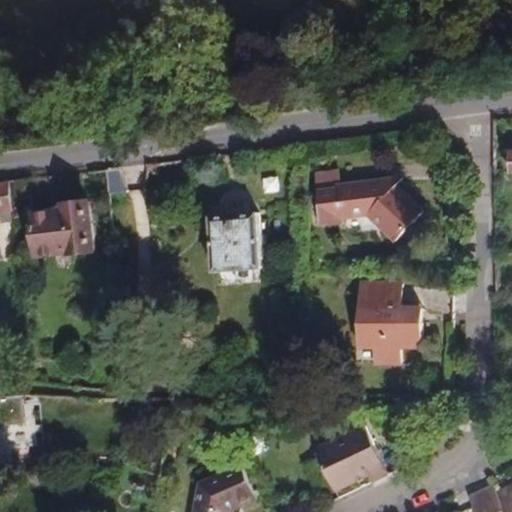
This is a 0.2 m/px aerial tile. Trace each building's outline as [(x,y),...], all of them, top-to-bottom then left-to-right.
[(33,197),(31,178),(9,181),(14,210),(18,210),(33,197)] [(405,178),(384,181),(394,190),(398,186),(405,178)] [(0,212),(14,210),(9,181),(0,183),(0,212)] [(394,190),(384,181),(337,187),(338,190),(319,192),(324,229),(346,225),(345,218),(369,216),(398,243),(426,213),(398,186),(394,190)] [(91,202),(65,205),(66,210),(34,214),(39,257),(73,253),(73,254),(97,251),(91,202)] [(219,272),(260,269),(263,268),(259,214),(212,218),(216,272),(219,272)] [(261,279),(260,269),(219,272),(220,283),(261,279)] [(367,301),(360,307),(360,348),(376,348),(376,364),(404,364),(404,348),(425,348),(425,308),(401,308),(401,284),(367,284),(367,301)] [(144,353),(122,355),(123,368),(144,368),(144,353)] [(154,391),(185,391),(184,362),(153,363),(154,368),(154,391)] [(144,368),(123,368),(125,392),(154,391),(154,368),(144,368)] [(36,385),(34,369),(19,370),(21,386),(36,385)] [(131,424),(131,400),(94,399),(29,394),(0,396),(0,425),(12,424),(131,424)] [(373,482),(390,474),(366,425),(316,449),(336,492),(370,476),(373,482)] [(242,465),(199,484),(195,511),(234,511),(235,511),(259,500),(242,465)] [(472,497),(479,511),(511,511),(511,489),(501,495),(497,485),(472,497)]
